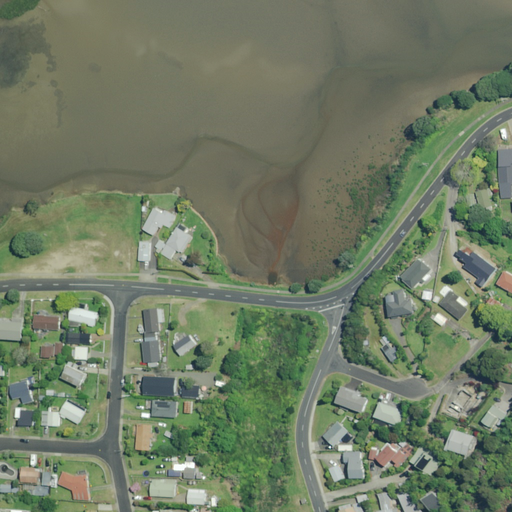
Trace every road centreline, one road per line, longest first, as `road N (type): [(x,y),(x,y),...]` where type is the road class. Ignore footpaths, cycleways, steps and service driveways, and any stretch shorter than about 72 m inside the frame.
road 1 (residential): [(343,295),(474,139),(511,113)]
road 2 (residential): [(122,286),(293,302),(343,295)]
road 3 (residential): [(114,451),(122,286)]
road 4 (residential): [(319,511),(301,449),(310,390),(326,359)]
road 5 (residential): [(0,287),(122,286)]
